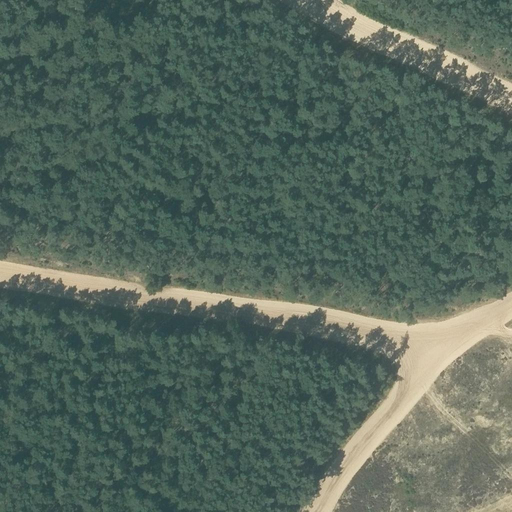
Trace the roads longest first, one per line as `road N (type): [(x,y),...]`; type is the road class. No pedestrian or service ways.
road 1 (track): [(0,274),(454,342)]
road 2 (track): [(313,511),(454,342),(511,302)]
road 3 (track): [(307,0),(511,97)]
